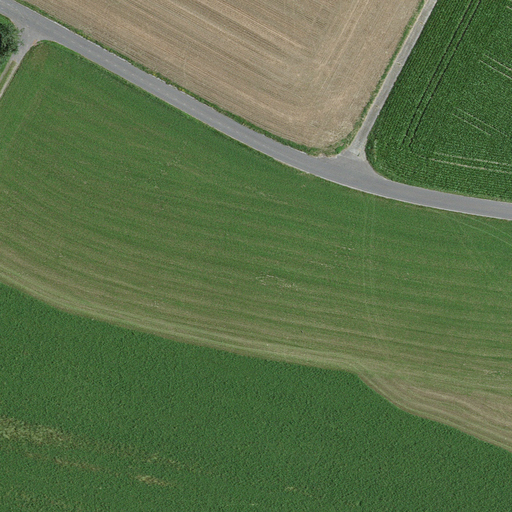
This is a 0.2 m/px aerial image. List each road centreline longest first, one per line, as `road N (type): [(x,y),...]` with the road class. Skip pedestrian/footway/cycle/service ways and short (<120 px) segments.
road 1 (unclassified): [(0,7),(280,155),(428,200),(511,212)]
road 2 (track): [(434,0),(342,178)]
